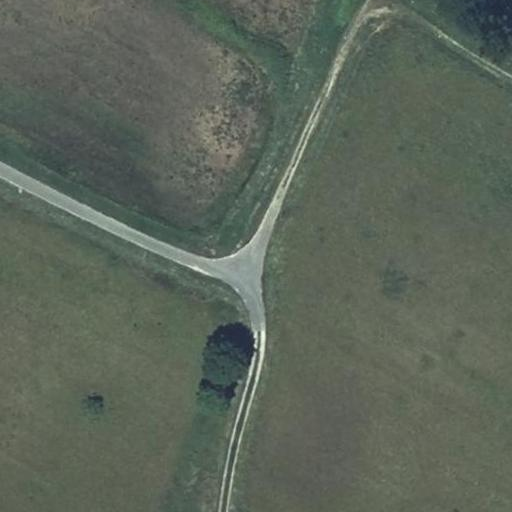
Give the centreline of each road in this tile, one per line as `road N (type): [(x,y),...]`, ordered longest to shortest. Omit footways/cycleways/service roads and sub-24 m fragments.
road 1 (unclassified): [(262,235),(232,265),(194,264),(0,171)]
road 2 (track): [(366,0),(262,235)]
road 3 (track): [(511,70),(394,0)]
